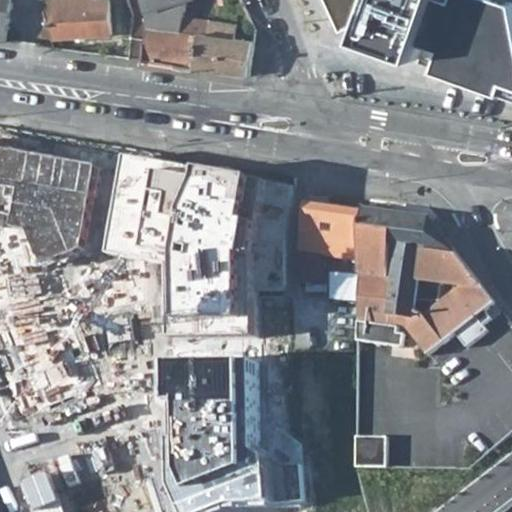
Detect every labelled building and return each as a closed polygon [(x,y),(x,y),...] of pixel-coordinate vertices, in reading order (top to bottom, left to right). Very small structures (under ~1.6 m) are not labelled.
[(0,0),(0,38),(8,40),(14,0),(0,0)] [(51,0),(53,37),(112,34),(109,0),(51,0)] [(238,24),(184,16),(187,0),(145,0),(148,10),(149,24),(144,60),(250,75),(255,40),(236,37),(238,24)] [(511,0),(335,0),(348,29),(511,89),(511,0)] [(104,167),(0,149),(0,227),(34,233),(48,268),(90,252),(104,167)] [(258,183),(131,161),(113,254),(175,273),(179,362),(262,361),(260,321),(247,320),(246,257),(252,258),(257,224),(251,223),(258,183)] [(364,262),(367,211),(332,206),(332,202),(313,199),(313,204),(310,204),(303,254),(303,269),(302,285),(333,286),(333,305),(361,307),(363,277),(333,276),(329,276),(330,258),(364,262)] [(433,220),(367,211),(364,262),(363,277),(361,307),(361,321),(361,325),(360,345),(405,348),(407,334),(400,334),(401,326),(410,326),(433,355),(458,335),(469,349),(490,332),(485,327),(494,320),(488,312),(498,304),(488,291),(433,220)] [(0,314),(0,318),(57,486),(126,463),(67,292),(0,314)] [(94,337),(116,390),(163,371),(142,318),(94,337)] [(322,361),(303,359),(303,417),(322,417),(322,361)] [(262,361),(179,362),(179,404),(180,487),(190,511),(228,511),(233,510),(275,507),(272,459),(263,454),(262,361)] [(358,437),(358,466),(389,466),(389,437),(358,437)] [(505,457),(511,452),(511,437),(498,448),(505,457)] [(63,511),(50,477),(31,484),(41,511),(63,511)] [(153,511),(179,511),(174,496),(151,505),(153,511)]
